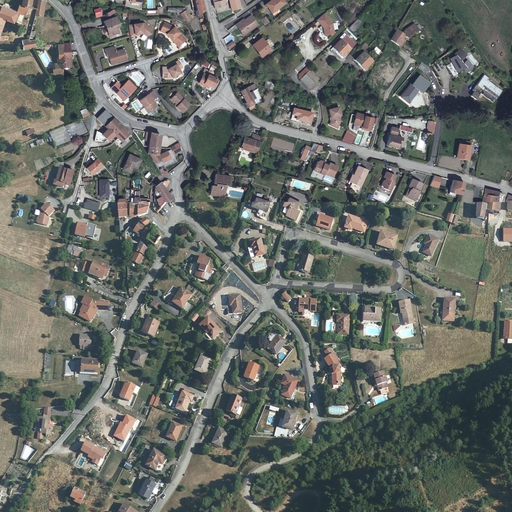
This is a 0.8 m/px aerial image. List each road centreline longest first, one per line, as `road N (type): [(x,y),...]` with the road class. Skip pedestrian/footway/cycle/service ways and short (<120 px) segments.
road 1 (residential): [(5,511),(100,393),(129,307),(161,260),(180,210)]
road 2 (residential): [(511,191),(253,121),(229,101)]
road 3 (residential): [(257,511),(247,498),(251,474),(296,455),(315,437),(319,418),(304,336),(271,301)]
road 4 (residential): [(276,283),(390,289),(401,278),(397,265),(289,233)]
road 5 (residential): [(156,511),(239,337),(271,301)]
road 6 (residential): [(182,133),(114,112),(72,22),(52,0)]
road 7 (residential): [(265,295),(180,210)]
